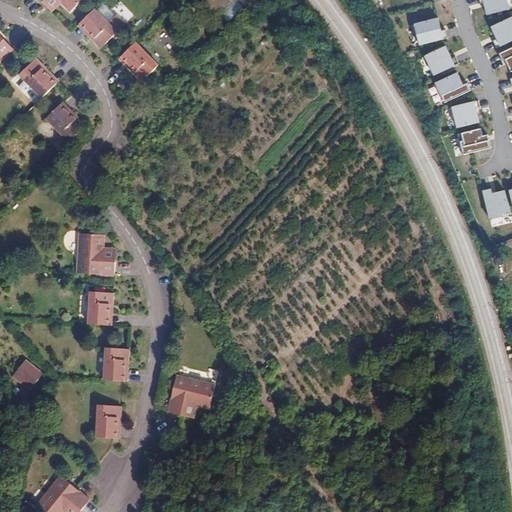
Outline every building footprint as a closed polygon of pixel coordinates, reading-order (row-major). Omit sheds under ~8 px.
[(83,0),(41,0),(45,3),(48,0),(59,0),(61,2),(71,12),(83,0)] [(52,11),(61,2),(59,0),(48,0),(45,3),(52,11)] [(511,0),(485,0),(490,16),(511,9),(511,0)] [(117,33),(94,10),(78,26),(87,34),(89,32),(103,47),(117,33)] [(119,14),(112,19),(118,31),(126,27),(119,14)] [(443,19),(417,25),(421,46),(448,39),(443,19)] [(511,19),(495,27),(504,46),(511,42),(511,19)] [(103,47),(89,32),(87,34),(101,49),(103,47)] [(0,62),(13,50),(3,39),(0,41),(0,62)] [(142,82),(158,66),(136,43),(121,57),(136,71),(134,73),(142,82)] [(449,48),(427,58),(435,76),(458,66),(449,48)] [(134,73),(136,71),(121,57),(119,59),(134,73)] [(36,59),(20,75),(43,98),(57,84),(42,69),(45,67),(36,59)] [(45,67),(42,69),(57,84),(59,82),(45,67)] [(464,73),(437,85),(445,104),(472,92),(464,73)] [(61,105),(75,119),(77,117),(63,103),(61,105)] [(479,103),(455,109),(460,127),(483,121),(479,103)] [(47,119),(70,142),(86,126),(77,117),(75,119),(61,105),(47,119)] [(484,128),(463,134),(468,153),(494,147),(491,135),(486,136),(484,128)] [(511,213),(511,200),(509,191),(496,194),(494,189),(484,191),(492,219),(511,213)] [(80,234),(77,273),(114,276),(115,260),(102,260),(102,249),(103,235),(80,234)] [(115,249),(102,249),(102,260),(115,260),(115,249)] [(113,293),(91,292),(89,324),(108,326),(110,305),(113,305),(113,293)] [(129,349),(106,348),(104,380),(124,382),(125,361),(128,361),(129,349)] [(42,375),(25,361),(13,376),(31,389),(42,375)] [(216,383),(177,374),(169,410),(184,413),(187,401),(197,403),(211,406),(216,383)] [(195,415),(197,403),(187,401),(184,413),(195,415)] [(121,407),(99,405),(96,438),(116,439),(118,418),(121,418),(121,407)] [(90,500),(61,476),(36,507),(41,511),(62,511),(63,511),(70,503),(80,511),(90,500)] [(70,503),(63,511),(79,511),(80,511),(70,503)]
